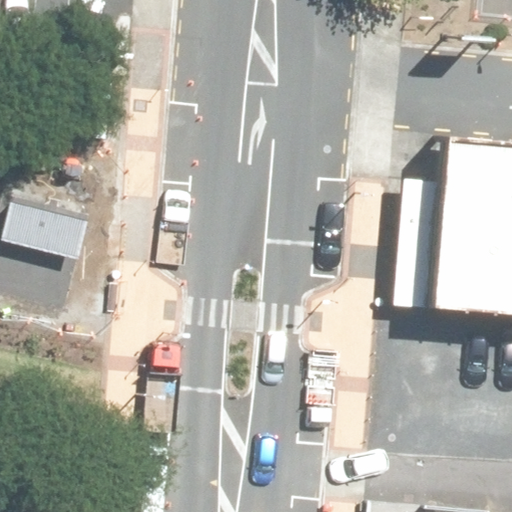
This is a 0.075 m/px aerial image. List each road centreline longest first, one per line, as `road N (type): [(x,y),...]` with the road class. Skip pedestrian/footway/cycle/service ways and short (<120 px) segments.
road 1 (tertiary): [(230,511),(261,87)]
road 2 (residential): [(261,87),(511,101)]
